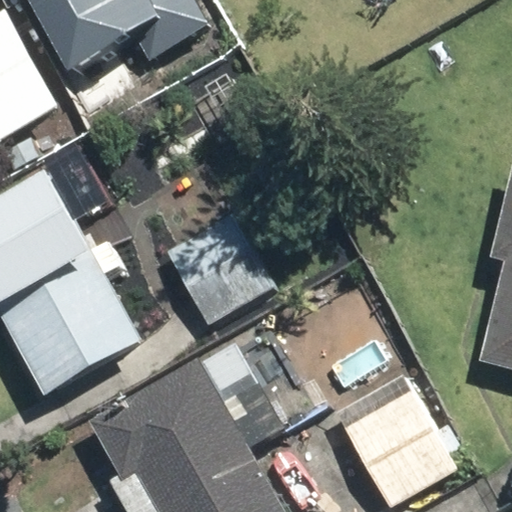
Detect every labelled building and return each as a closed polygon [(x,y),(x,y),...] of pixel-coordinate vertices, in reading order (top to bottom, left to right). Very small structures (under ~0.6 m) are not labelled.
[(37,0),(81,78),(137,46),(150,69),(217,32),(199,0),(37,0)] [(0,163),(70,128),(17,24),(0,32),(0,163)] [(119,209),(88,148),(45,170),(54,188),(0,215),(0,310),(1,311),(50,409),(146,360),(79,230),(119,209)] [(511,277),(490,371),(511,376),(511,203),(496,273),(511,277)] [(280,304),(237,219),(172,253),(215,337),(280,304)] [(286,446),(241,356),(99,428),(126,482),(113,488),(124,511),(283,511),(257,460),(286,446)] [(466,474),(424,392),(351,429),(393,511),(466,474)]
